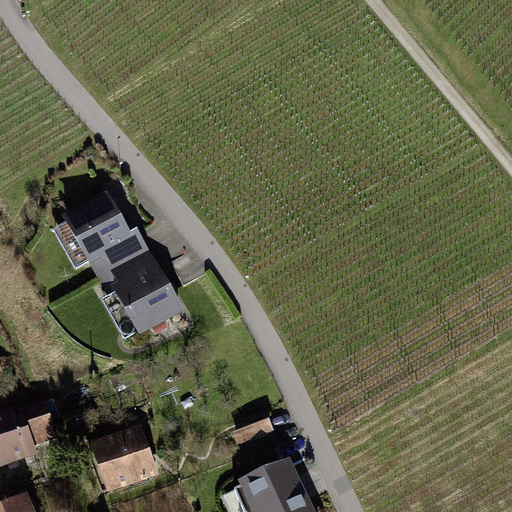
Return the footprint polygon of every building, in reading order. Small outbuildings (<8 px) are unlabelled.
[(110,201),(68,225),(90,264),(93,262),(103,280),(149,254),(138,235),(131,239),(110,201)] [(149,254),(103,280),(113,299),(118,296),(140,335),(181,311),(149,254)] [(0,371),(9,368),(5,358),(0,360),(0,371)] [(40,407),(0,421),(0,467),(37,453),(34,447),(40,444),(38,440),(51,435),(40,407)] [(86,410),(68,418),(73,427),(91,419),(86,410)] [(268,421),(238,432),(243,445),(273,434),(268,421)] [(141,433),(101,448),(117,490),(157,475),(141,433)] [(286,469),(236,493),(245,511),(275,511),(268,495),(293,483),(286,469)] [(303,504),(293,483),(268,495),(275,511),(312,511),(308,502),(303,504)] [(0,511),(41,511),(35,499),(26,504),(24,500),(0,511)]
